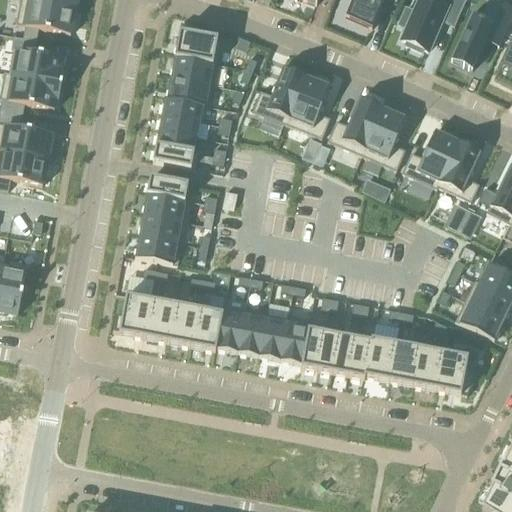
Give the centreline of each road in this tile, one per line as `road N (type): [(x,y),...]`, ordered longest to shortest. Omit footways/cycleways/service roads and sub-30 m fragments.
road 1 (residential): [(476,440),(60,365)]
road 2 (residential): [(130,0),(60,365)]
road 3 (residential): [(511,138),(179,0)]
road 4 (residential): [(41,472),(266,511)]
